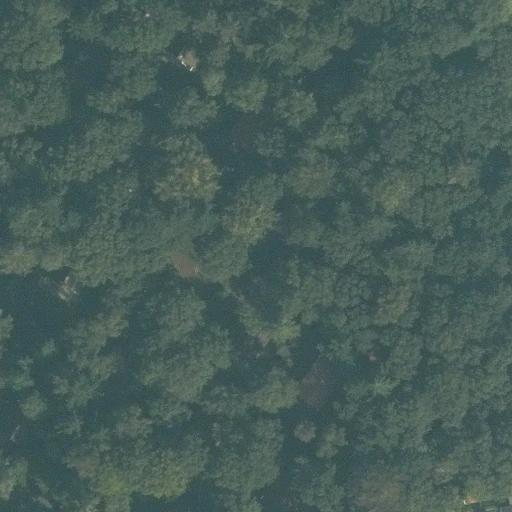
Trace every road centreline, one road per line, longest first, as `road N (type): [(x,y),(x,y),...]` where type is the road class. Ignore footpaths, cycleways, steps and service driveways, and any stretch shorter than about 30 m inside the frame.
road 1 (track): [(102,511),(19,323),(15,293),(41,137)]
road 2 (track): [(39,0),(19,86),(19,124),(28,133),(41,137),(74,121),(210,96),(236,82)]
road 3 (track): [(115,511),(191,378),(196,336),(212,314),(240,298),(307,299)]
